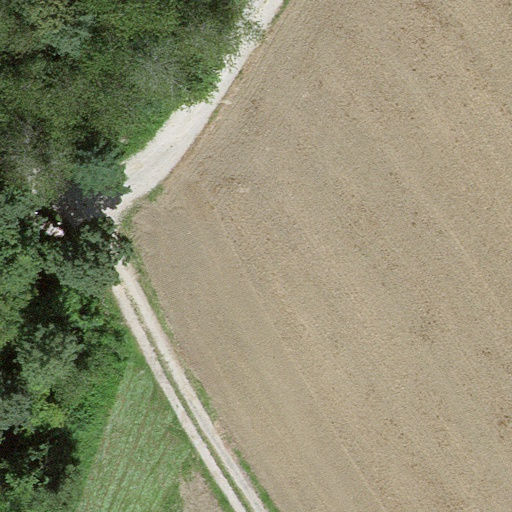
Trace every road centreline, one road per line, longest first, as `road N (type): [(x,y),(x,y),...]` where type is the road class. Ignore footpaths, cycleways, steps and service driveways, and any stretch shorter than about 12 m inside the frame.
road 1 (track): [(0,159),(91,202),(206,78),(246,0)]
road 2 (track): [(91,202),(263,511)]
